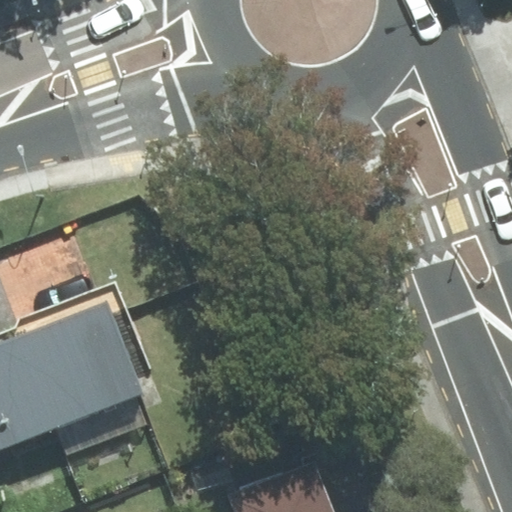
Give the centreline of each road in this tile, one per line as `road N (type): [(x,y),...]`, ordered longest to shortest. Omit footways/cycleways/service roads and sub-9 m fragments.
road 1 (secondary): [(406,14),(445,86),(479,204),(492,312)]
road 2 (secondary): [(492,312),(416,227),(350,132),(295,76)]
road 3 (secondary): [(248,50),(0,120)]
road 4 (secondary): [(0,100),(150,0)]
road 5 (secondary): [(406,14),(375,59),(323,79),(295,76)]
